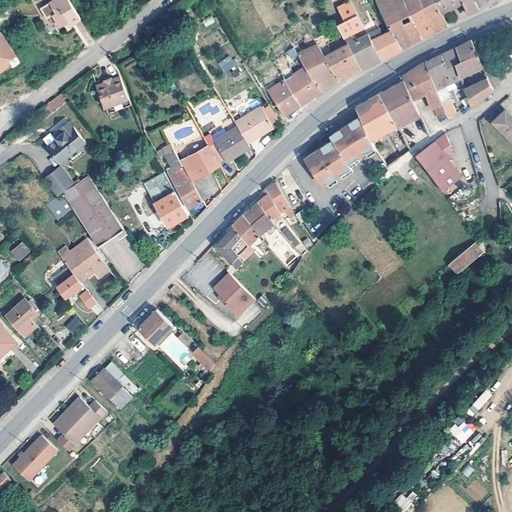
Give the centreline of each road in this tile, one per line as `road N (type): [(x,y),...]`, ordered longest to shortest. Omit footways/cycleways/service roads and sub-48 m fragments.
road 1 (secondary): [(0,441),(331,106),(396,63),(511,9)]
road 2 (residential): [(0,128),(166,0)]
road 3 (track): [(503,511),(497,414),(511,373)]
road 4 (residential): [(489,195),(470,119),(511,80)]
